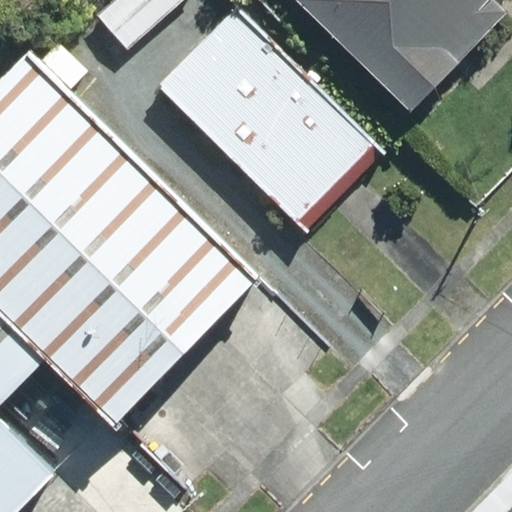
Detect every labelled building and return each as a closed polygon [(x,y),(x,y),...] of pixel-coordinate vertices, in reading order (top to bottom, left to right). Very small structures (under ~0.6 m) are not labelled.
[(136,56),(198,0),(128,0),(105,21),(136,56)] [(511,0),(312,0),(422,102),(511,5),(511,0)] [(224,26),(161,92),(308,233),(385,152),(239,11),(224,26)] [(0,307),(54,361),(123,429),(124,428),(130,422),(265,284),(34,59),(0,93),(0,307)] [(5,411),(54,361),(0,307),(0,511),(26,511),(67,471),(5,411)]
